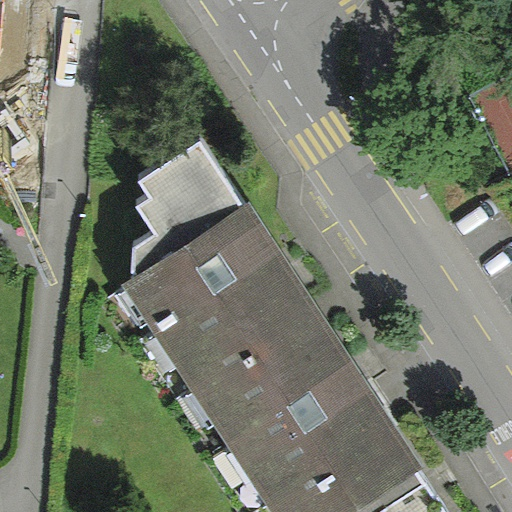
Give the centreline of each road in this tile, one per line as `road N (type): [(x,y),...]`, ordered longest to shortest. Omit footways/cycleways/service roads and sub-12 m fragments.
road 1 (residential): [(77,0),(25,511)]
road 2 (residential): [(245,20),(511,431)]
